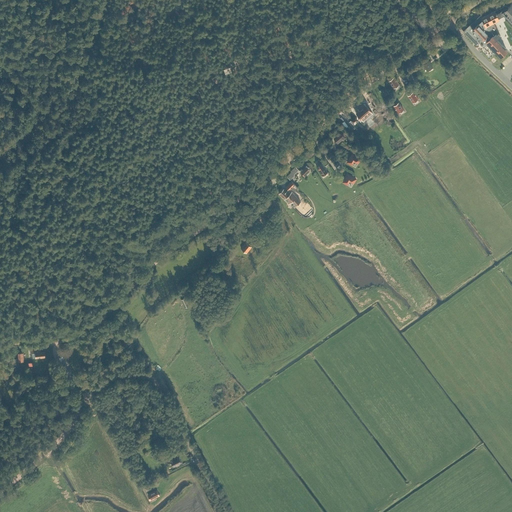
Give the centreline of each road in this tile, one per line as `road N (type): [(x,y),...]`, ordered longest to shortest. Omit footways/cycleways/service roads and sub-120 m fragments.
road 1 (unclassified): [(81,399),(56,342),(108,311),(169,249),(430,34)]
road 2 (unclassified): [(223,511),(153,380),(118,375),(81,399)]
road 3 (unclassified): [(0,491),(50,450),(81,399)]
